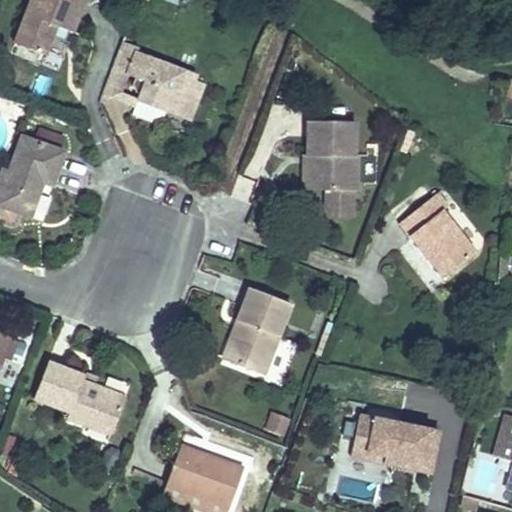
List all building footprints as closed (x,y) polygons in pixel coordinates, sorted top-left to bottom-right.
[(31,0),(15,44),(46,56),(57,27),(73,33),(85,0),(31,0)] [(123,42),(116,62),(130,68),(128,74),(136,77),(133,85),(136,93),(140,94),(138,100),(140,101),(191,120),(204,86),(195,83),(197,77),(137,53),(139,48),(123,42)] [(116,62),(100,103),(112,98),(137,108),(140,101),(138,100),(120,93),(128,74),(130,68),(116,62)] [(308,122),(308,155),(307,157),(312,157),(312,191),(357,191),(357,183),(358,155),(355,155),(356,122),(308,122)] [(10,171),(0,198),(0,224),(12,229),(17,227),(21,214),(31,217),(44,183),(53,187),(65,153),(22,137),(10,171)] [(308,155),(305,155),(304,190),(312,191),(312,157),(307,157),(308,155)] [(0,198),(10,171),(3,168),(0,177),(0,198)] [(240,177),(234,196),(250,201),(256,182),(240,177)] [(439,193),(400,224),(443,279),(477,253),(444,211),(450,207),(439,193)] [(351,220),(353,199),(327,197),(325,219),(351,220)] [(506,274),(508,255),(501,254),(499,273),(506,274)] [(250,289),(238,321),(245,324),(231,362),(265,375),(291,305),(250,289)] [(245,324),(238,321),(223,359),(231,362),(245,324)] [(0,372),(5,360),(12,362),(19,342),(0,334),(0,372)] [(49,362),(35,399),(70,413),(68,419),(87,426),(90,417),(115,427),(126,398),(95,386),(83,381),(85,377),(49,362)] [(97,381),(85,377),(83,381),(95,386),(97,381)] [(261,430),(281,438),(288,420),(268,412),(261,430)] [(511,418),(503,415),(488,466),(502,492),(511,494),(511,418)] [(115,427),(90,417),(87,426),(111,436),(115,427)] [(431,426),(343,421),(340,468),(428,473),(431,426)] [(181,446),(179,451),(204,461),(207,455),(181,446)] [(179,451),(163,496),(208,511),(228,511),(244,469),(207,455),(204,461),(179,451)] [(374,500),(376,486),(344,482),(342,497),(374,500)]
